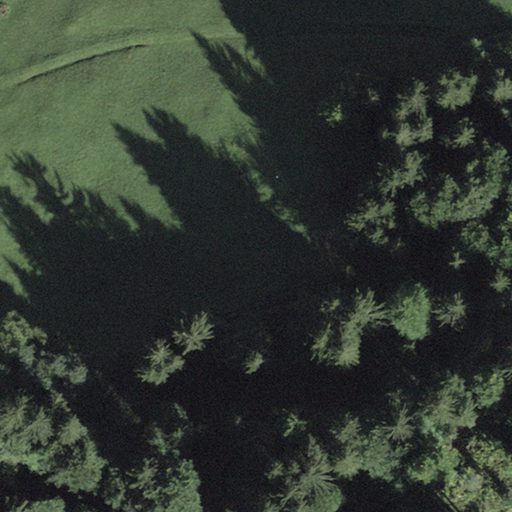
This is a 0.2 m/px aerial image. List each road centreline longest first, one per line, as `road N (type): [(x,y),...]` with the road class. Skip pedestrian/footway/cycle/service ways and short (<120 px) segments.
road 1 (track): [(0,331),(83,329),(511,243)]
road 2 (track): [(0,84),(107,48),(176,36),(335,25),(467,35),(511,27)]
